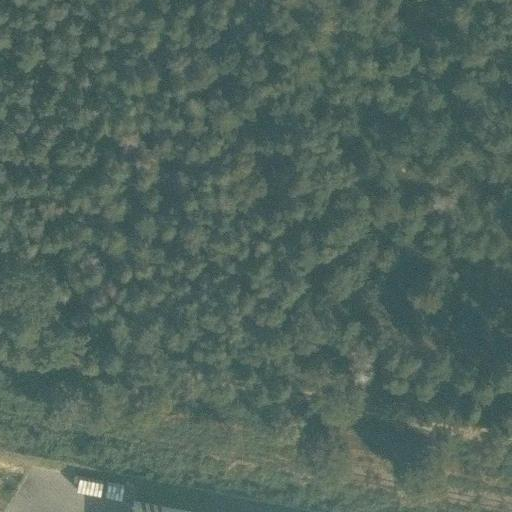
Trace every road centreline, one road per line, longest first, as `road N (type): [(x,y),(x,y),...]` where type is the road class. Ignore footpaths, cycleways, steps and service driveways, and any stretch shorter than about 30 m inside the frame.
road 1 (track): [(0,344),(511,439)]
road 2 (track): [(387,416),(322,308),(195,0)]
